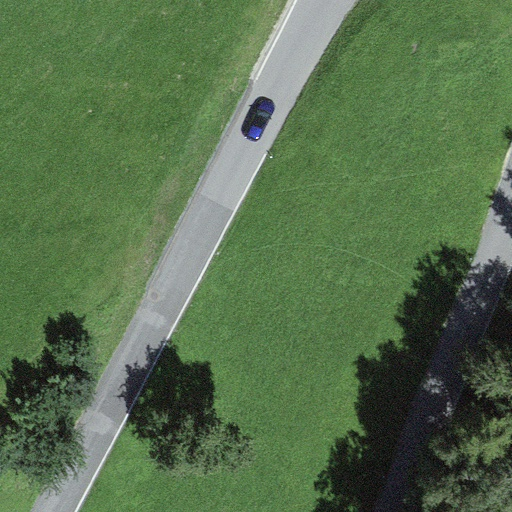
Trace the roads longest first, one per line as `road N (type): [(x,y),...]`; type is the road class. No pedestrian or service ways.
road 1 (tertiary): [(332,0),(59,511)]
road 2 (tertiary): [(396,511),(511,213)]
